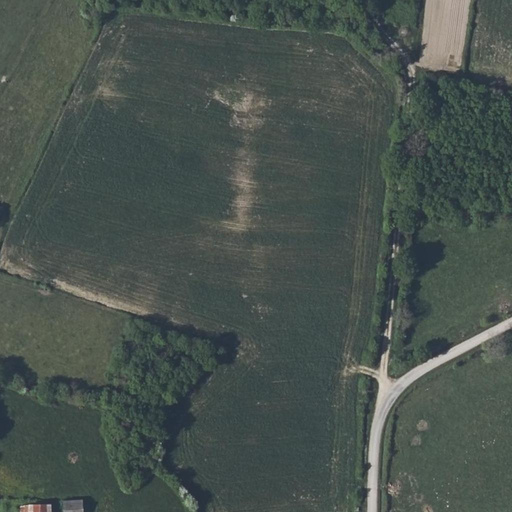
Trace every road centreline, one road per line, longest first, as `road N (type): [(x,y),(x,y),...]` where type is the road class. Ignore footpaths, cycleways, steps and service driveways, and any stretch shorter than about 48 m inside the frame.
road 1 (track): [(381,404),(413,80),(359,0)]
road 2 (unclassified): [(371,511),(381,404),(419,367),(511,321)]
